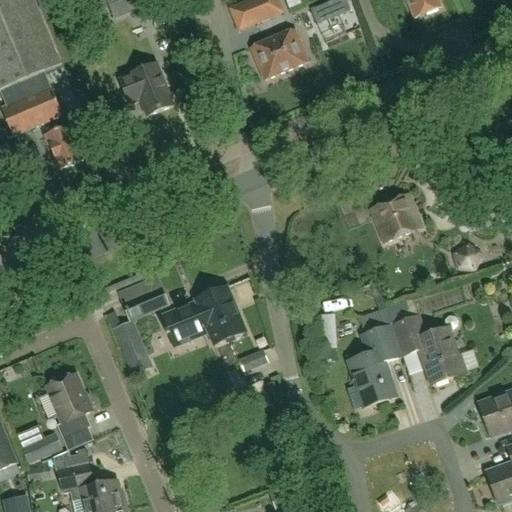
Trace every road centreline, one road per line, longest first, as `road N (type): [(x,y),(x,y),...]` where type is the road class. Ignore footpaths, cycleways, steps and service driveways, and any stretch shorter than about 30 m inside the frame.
road 1 (residential): [(352,453),(305,419),(296,399),(255,181)]
road 2 (residential): [(164,511),(86,325),(0,363)]
road 3 (tertiary): [(255,181),(511,73)]
road 4 (tertiary): [(0,288),(255,181)]
road 5 (residential): [(352,453),(436,427),(463,511)]
